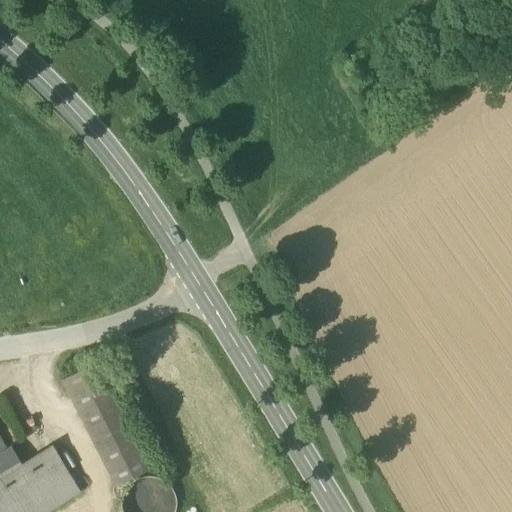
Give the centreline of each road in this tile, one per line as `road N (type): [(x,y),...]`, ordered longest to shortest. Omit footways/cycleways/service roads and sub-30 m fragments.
road 1 (tertiary): [(197,284),(106,147),(0,39)]
road 2 (tertiary): [(336,511),(197,284)]
road 3 (residential): [(197,284),(95,333),(0,346)]
road 4 (track): [(294,72),(285,186),(240,243)]
